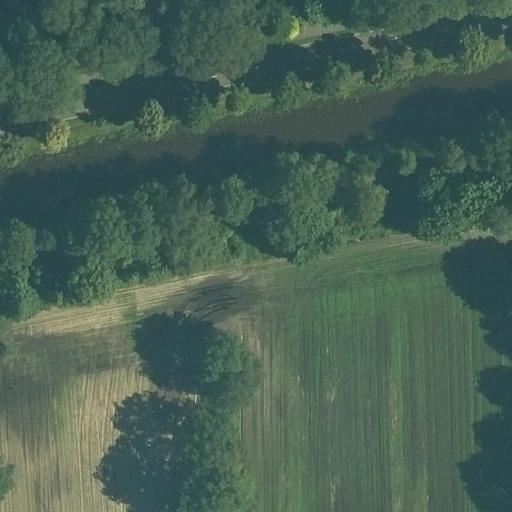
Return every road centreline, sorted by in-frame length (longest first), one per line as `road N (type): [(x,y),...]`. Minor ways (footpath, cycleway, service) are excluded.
road 1 (unclassified): [(0,270),(511,162)]
road 2 (tertiary): [(511,17),(0,123)]
